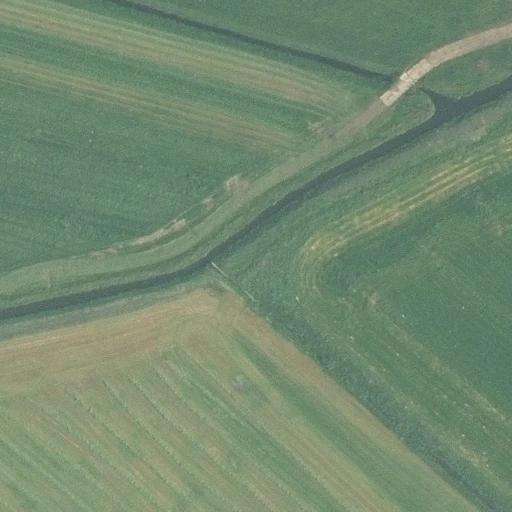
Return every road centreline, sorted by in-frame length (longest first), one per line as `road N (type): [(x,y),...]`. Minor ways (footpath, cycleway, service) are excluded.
road 1 (track): [(511,119),(310,227),(229,280),(0,338)]
road 2 (track): [(511,34),(437,59),(384,101)]
